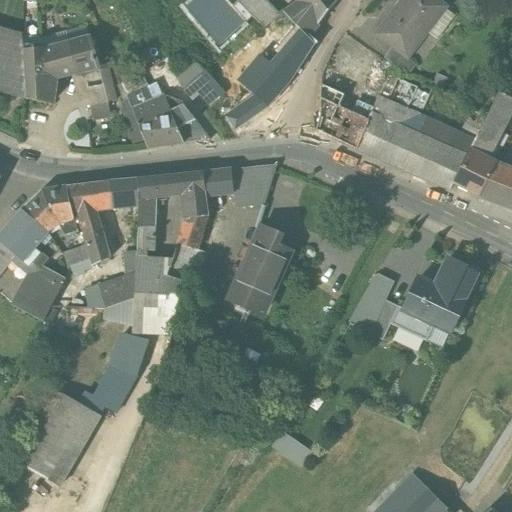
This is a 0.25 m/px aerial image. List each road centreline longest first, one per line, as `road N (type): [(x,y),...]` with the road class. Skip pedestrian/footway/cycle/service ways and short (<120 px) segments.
road 1 (secondary): [(281,152),(117,173),(29,171),(0,161)]
road 2 (secondary): [(511,246),(346,169),(281,152)]
road 3 (residential): [(281,152),(293,106),(354,0)]
